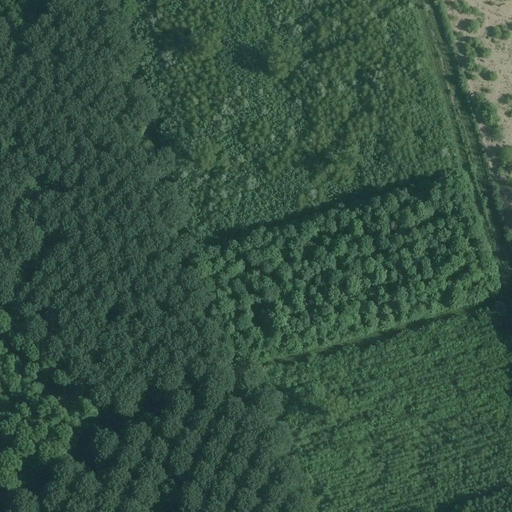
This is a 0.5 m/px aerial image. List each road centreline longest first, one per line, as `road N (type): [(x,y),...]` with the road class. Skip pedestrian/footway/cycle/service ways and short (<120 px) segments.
road 1 (track): [(511,291),(196,385),(108,425),(0,510)]
road 2 (track): [(436,0),(511,259)]
